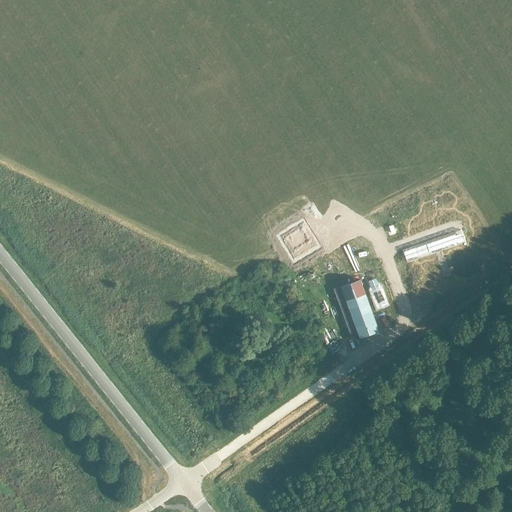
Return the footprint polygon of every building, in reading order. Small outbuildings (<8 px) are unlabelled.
[(268,100),(168,99),(168,156),(267,157),(268,100)] [(304,219),(277,235),(285,249),(312,233),(304,219)] [(461,230),(403,250),(408,263),(465,243),(461,230)] [(312,233),(285,249),(293,263),(320,247),(312,233)] [(360,279),(341,286),(360,338),(379,331),(360,279)]
